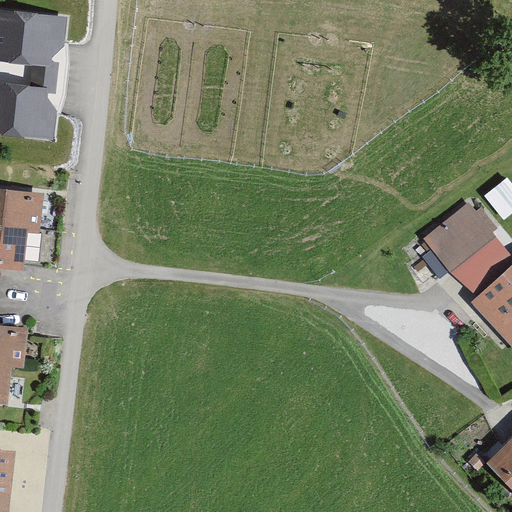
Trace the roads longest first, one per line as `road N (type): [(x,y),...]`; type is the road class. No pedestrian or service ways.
road 1 (residential): [(74,266),(348,299)]
road 2 (unclassified): [(74,266),(105,0)]
road 3 (unclassified): [(53,511),(74,266)]
road 4 (residential): [(348,299),(475,392)]
